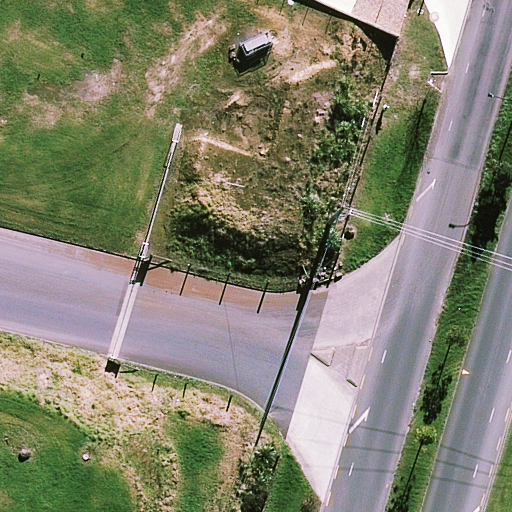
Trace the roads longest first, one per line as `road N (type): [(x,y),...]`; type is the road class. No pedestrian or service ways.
road 1 (secondary): [(357,511),(507,0)]
road 2 (secondary): [(511,281),(443,511)]
